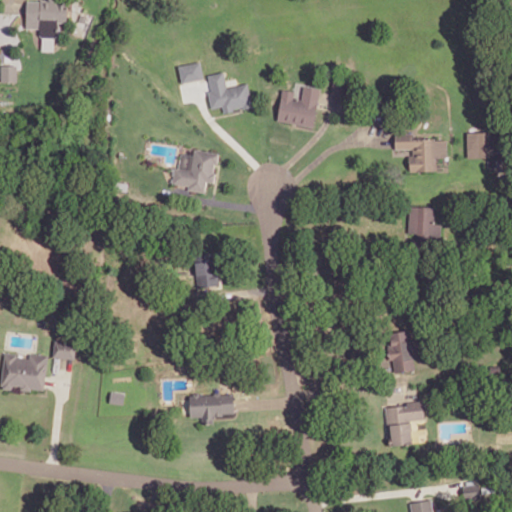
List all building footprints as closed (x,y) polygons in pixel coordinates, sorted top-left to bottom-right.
[(27,0),(27,26),(39,26),(39,33),(42,36),(54,37),(57,34),(58,21),(67,21),(67,0),(27,0)] [(79,19),(85,21),(87,15),(81,13),(79,19)] [(179,65),(183,81),(204,76),(200,60),(179,65)] [(1,64),(1,80),(17,80),(17,64),(1,64)] [(208,73),(212,89),(208,90),(212,106),(223,104),(224,111),(233,109),(233,107),(243,104),(243,107),(253,105),(248,81),(227,86),(223,70),(208,73)] [(283,88),(278,118),(294,121),(313,125),(320,87),(304,84),(301,98),(292,96),(293,90),(283,88)] [(468,131),(468,155),(485,154),(484,130),(468,131)] [(396,132),(396,147),(413,146),(413,153),(409,154),(409,170),(436,169),(435,155),(447,155),(447,138),(434,138),(434,137),(412,137),(412,132),(396,132)] [(195,147),(193,155),(182,153),(179,167),(176,167),(173,181),(189,184),(189,187),(205,190),(207,179),(214,181),(215,171),(213,171),(215,162),(215,161),(217,161),(219,151),(195,147)] [(436,171),(446,171),(446,157),(436,158),(436,171)] [(410,205),(409,231),(427,232),(427,234),(441,235),(441,223),(433,222),(434,206),(410,205)] [(194,252),(197,285),(218,283),(215,250),(194,252)] [(386,331),(390,357),(393,357),(395,370),(415,367),(414,356),(420,356),(417,337),(410,338),(409,328),(386,331)] [(55,339),(53,355),(74,357),(75,342),(55,339)] [(5,351),(1,383),(3,383),(3,386),(13,387),(14,382),(21,383),(21,387),(30,389),(31,386),(44,388),(48,354),(30,351),(29,357),(16,356),(16,353),(5,351)] [(190,394),(191,413),(191,414),(202,414),(203,421),(211,421),(211,415),(213,415),(213,412),(234,411),(233,392),(229,392),(221,393),(219,391),(214,391),(212,393),(199,393),(199,392),(193,392),(193,394),(190,394)] [(386,406),(389,439),(392,439),(393,443),(412,441),(410,418),(424,416),(422,399),(408,401),(408,403),(386,406)] [(480,498),(480,485),(463,485),(463,498),(480,498)] [(410,501),(411,511),(435,511),(433,510),(431,498),(410,501)]
